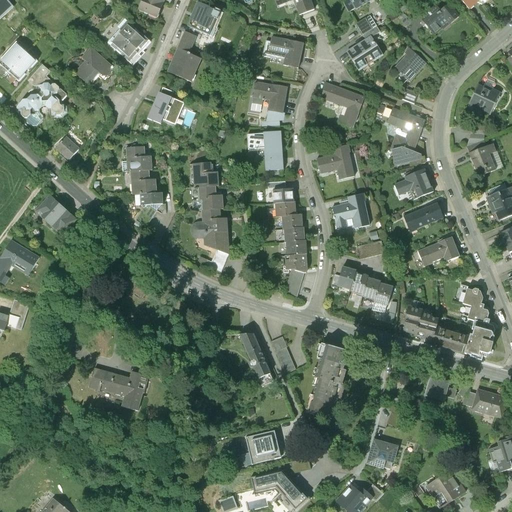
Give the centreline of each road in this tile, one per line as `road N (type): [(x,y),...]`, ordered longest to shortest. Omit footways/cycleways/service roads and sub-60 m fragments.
road 1 (tertiary): [(0,123),(166,268),(310,321)]
road 2 (residential): [(511,27),(454,79),(440,138),(445,170),(511,335)]
road 3 (residential): [(310,321),(325,256),(299,128),(325,61)]
road 4 (tertiary): [(310,321),(511,380)]
road 5 (residential): [(183,0),(128,108)]
